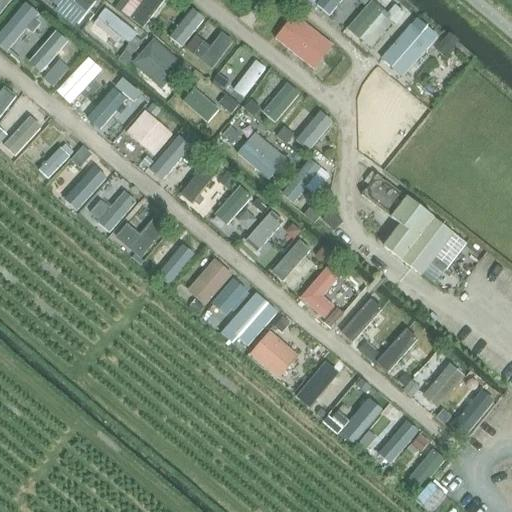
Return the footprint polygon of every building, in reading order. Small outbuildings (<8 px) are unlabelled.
[(73,1),(71,0),(46,0),(64,13),(73,1)] [(146,0),(129,23),(143,33),(167,0),(146,0)] [(324,0),(322,2),(333,11),(342,0),(324,0)] [(396,24),(372,4),(348,34),(372,54),(396,24)] [(108,31),(79,9),(71,20),(100,42),(108,31)] [(193,11),(168,45),(180,55),(205,21),(193,11)] [(290,20),(274,41),(317,73),(332,51),(290,20)] [(379,63),(390,72),(402,82),(437,39),(425,30),(420,36),(409,27),(379,63)] [(26,51),(31,43),(15,32),(10,40),(26,51)] [(26,68),(37,77),(66,41),(55,32),(26,68)] [(232,45),(222,37),(201,66),(210,73),(232,45)] [(134,65),(157,82),(171,62),(149,46),(134,65)] [(58,94),(68,103),(98,68),(88,60),(58,94)] [(265,71),(254,63),(232,92),(243,100),(265,71)] [(296,94),(286,86),(263,116),(273,124),(296,94)] [(182,105),(206,127),(218,114),(194,92),(182,105)] [(19,103),(7,93),(0,100),(0,122),(1,123),(19,103)] [(382,129),(395,140),(422,107),(409,97),(382,129)] [(133,112),(124,105),(100,134),(109,141),(133,112)] [(171,136),(145,114),(126,136),(152,158),(171,136)] [(333,123),(322,114),(298,142),(310,152),(333,123)] [(41,128),(31,119),(5,148),(14,157),(41,128)] [(242,133),(266,154),(275,144),(252,122),(242,133)] [(246,137),(238,145),(261,165),(268,157),(246,137)] [(76,149),(67,141),(36,175),(45,182),(76,149)] [(149,175),(158,183),(187,150),(177,142),(149,175)] [(294,201),(317,175),(308,167),(284,193),(294,201)] [(88,183),(73,170),(60,184),(74,197),(88,183)] [(182,200),(196,213),(219,186),(205,174),(182,200)] [(362,197),(400,226),(383,248),(421,277),(433,262),(446,272),(466,245),(377,177),(362,197)] [(210,213),(226,227),(250,200),(234,186),(210,213)] [(138,201),(127,191),(101,219),(112,229),(138,201)] [(251,220),(260,208),(250,201),(241,213),(251,220)] [(257,244),(269,255),(264,261),(270,267),(298,234),(292,229),(288,233),(276,222),(257,244)] [(150,254),(120,226),(112,234),(142,261),(150,254)] [(200,252),(189,242),(167,266),(177,276),(200,252)] [(283,287),(311,255),(299,243),(270,276),(283,287)] [(228,277),(216,266),(191,293),(203,304),(228,277)] [(300,302),(311,311),(323,322),(333,310),(321,300),(339,280),(328,270),(300,302)] [(206,307),(216,317),(228,304),(218,295),(206,307)] [(276,316),(255,296),(227,326),(248,346),(276,316)] [(337,338),(350,348),(368,364),(377,354),(359,338),(380,313),(368,302),(337,338)] [(384,378),(415,342),(403,332),(372,367),(384,378)] [(298,361),(269,335),(250,355),(279,382),(298,361)] [(438,404),(462,376),(445,361),(421,389),(438,404)] [(348,385),(336,375),(310,408),(323,418),(348,385)] [(490,407),(472,391),(446,421),(464,437),(490,407)] [(336,409),(329,417),(355,440),(369,424),(349,407),(342,414),(336,409)] [(379,457),(390,444),(378,433),(366,446),(379,457)] [(443,466),(429,454),(406,480),(420,492),(443,466)]
